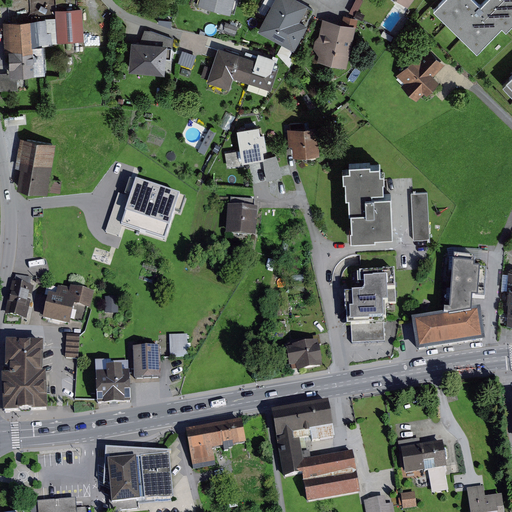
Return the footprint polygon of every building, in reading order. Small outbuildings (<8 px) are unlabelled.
[(201,0),(200,5),(232,14),(236,0),(201,0)] [(302,0),(276,0),(260,31),(295,49),(317,8),(302,0)] [(486,46),(511,21),(511,0),(489,0),(485,5),(479,0),(446,0),(441,5),(486,46)] [(85,8),(57,10),(59,43),(87,41),(85,8)] [(321,53),(319,61),(348,68),(361,19),(346,15),(344,23),(324,18),(320,35),(319,40),(316,52),(321,53)] [(19,89),(18,75),(49,74),(47,44),(58,44),(57,19),(4,22),(5,50),(9,49),(10,72),(1,73),(2,91),(19,89)] [(142,42),(132,41),(130,70),(166,74),(175,74),(176,39),(147,27),(142,42)] [(279,68),(220,47),(208,81),(230,89),(235,76),(272,89),(279,68)] [(428,96),(442,82),(436,76),(448,64),(431,48),(423,56),(419,52),(398,75),(406,83),(403,86),(419,101),(426,94),(428,96)] [(196,54),(187,52),(183,64),(191,67),(196,54)] [(260,125),(238,129),(243,160),(265,157),(260,125)] [(318,126),(288,128),(290,146),(294,146),(294,156),(320,154),(318,126)] [(22,168),(18,189),(49,194),(49,192),(62,194),(65,181),(52,179),(58,144),(21,138),(16,167),(22,168)] [(284,176),(279,154),(264,158),(270,180),(284,176)] [(346,196),(350,196),(352,228),(350,228),(351,239),(375,238),(375,236),(395,235),(393,193),(391,194),(390,179),(385,180),(385,172),(381,172),(380,165),(370,166),(370,162),(350,164),(350,169),(343,169),(344,180),(346,180),(346,196)] [(187,199),(136,182),(122,227),(167,241),(176,212),(182,214),(187,199)] [(430,192),(413,192),(415,239),(433,238),(430,192)] [(230,205),(228,235),(258,237),(259,209),(256,209),(256,204),(257,200),(233,199),(233,206),(230,205)] [(413,320),(418,354),(487,343),(482,310),(473,311),(473,300),(479,300),(481,272),(475,272),(476,267),(455,266),(452,314),(413,320)] [(396,272),(360,274),(361,285),(366,285),(366,294),(346,295),(348,327),(354,326),(355,344),(386,342),(385,321),(388,321),(387,305),(399,304),(396,272)] [(34,278),(17,276),(17,283),(14,282),(7,314),(29,320),(33,301),(29,300),(30,294),(34,295),(36,287),(33,286),(34,278)] [(49,294),(43,320),(70,326),(75,306),(92,311),(96,294),(72,288),(71,290),(60,287),(57,296),(49,294)] [(107,297),(107,313),(121,314),(121,297),(107,297)] [(79,358),(82,334),(69,333),(66,357),(79,358)] [(171,334),(171,354),(188,354),(188,334),(171,334)] [(7,374),(8,412),(29,411),(50,409),(48,373),(44,374),(44,339),(9,338),(9,365),(12,365),(12,369),(12,373),(7,374)] [(323,369),(319,342),(294,346),(294,348),(288,349),(291,368),(298,367),(298,373),(323,369)] [(134,349),(135,380),(163,379),(161,348),(134,349)] [(98,406),(132,404),(130,373),(122,373),(122,368),(106,369),(106,374),(96,375),(98,406)] [(335,428),(330,401),(272,411),(283,478),(303,475),(308,502),(361,493),(353,452),(306,460),(301,433),(335,428)] [(243,421),(187,432),(193,464),(250,453),(243,421)] [(446,443),(403,449),(406,475),(450,470),(446,443)] [(110,486),(111,506),(175,500),(171,455),(107,449),(104,485),(110,486)] [(265,455),(235,460),(241,497),(271,492),(265,455)] [(486,486),(469,488),(472,511),(500,511),(500,510),(506,509),(505,496),(488,498),(486,486)] [(417,492),(403,493),(405,510),(419,508),(417,492)] [(367,511),(396,511),(395,502),(388,504),(386,497),(366,501),(367,511)]
